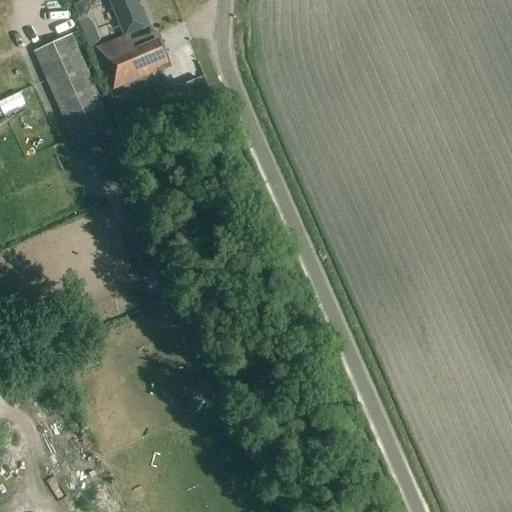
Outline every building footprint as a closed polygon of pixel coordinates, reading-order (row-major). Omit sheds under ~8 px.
[(113,89),(170,66),(160,42),(136,52),(129,36),(150,27),(142,8),(140,9),(137,2),(135,4),(133,0),(108,0),(124,37),(96,49),(113,89)] [(172,0),(177,13),(202,4),(200,0),(172,0)] [(83,163),(120,146),(71,37),(34,53),(83,163)] [(106,153),(111,165),(125,159),(120,146),(106,153)] [(40,410),(42,422),(63,418),(60,406),(40,410)]
